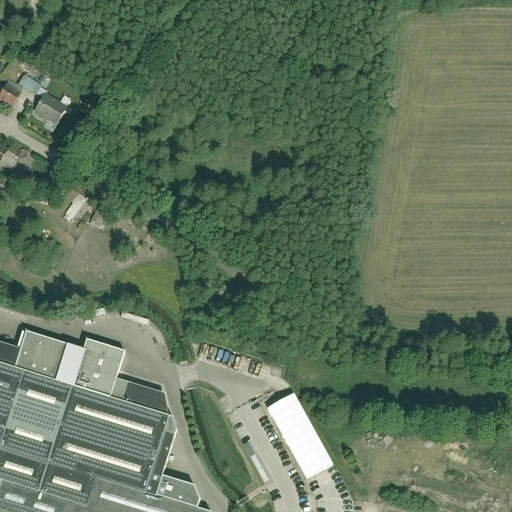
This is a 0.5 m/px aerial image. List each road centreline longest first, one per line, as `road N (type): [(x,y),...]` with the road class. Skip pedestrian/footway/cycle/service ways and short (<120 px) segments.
road 1 (unclassified): [(511,347),(424,358),(339,330),(59,155)]
road 2 (unclassified): [(195,0),(59,155)]
road 3 (unknown): [(215,511),(160,363)]
